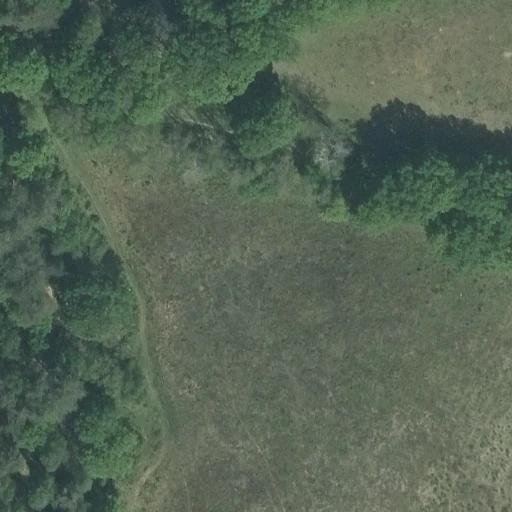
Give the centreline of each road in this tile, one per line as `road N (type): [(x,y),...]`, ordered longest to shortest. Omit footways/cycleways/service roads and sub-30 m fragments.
road 1 (track): [(55,66),(511,212)]
road 2 (track): [(0,95),(58,140),(149,307),(148,364),(160,415),(139,511)]
